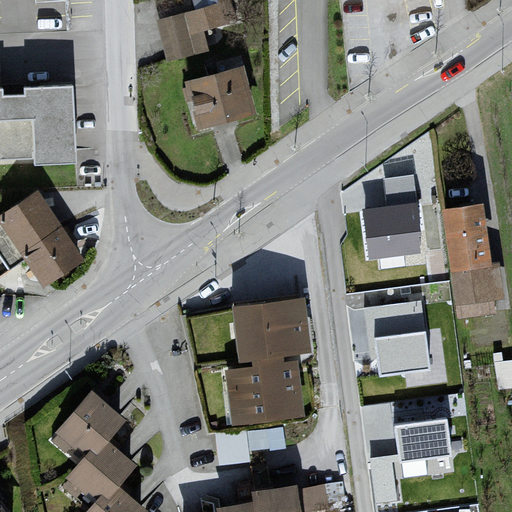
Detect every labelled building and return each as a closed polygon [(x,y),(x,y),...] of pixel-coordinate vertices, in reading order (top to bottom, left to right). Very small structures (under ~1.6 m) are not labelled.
[(212,6),(158,20),(168,60),(205,50),(200,30),(217,25),(212,6)] [(243,67),(183,82),(196,131),(255,116),(243,67)] [(2,88),(0,88),(0,119),(35,118),(37,163),(76,161),(73,86),(25,88),(26,95),(3,96),(2,88)] [(44,194),(4,223),(48,295),(89,266),(44,194)] [(418,204),(362,211),(369,259),(424,252),(418,204)] [(492,212),(448,215),(463,307),(505,303),(492,212)] [(423,301),(366,309),(376,379),(433,371),(423,301)] [(310,304),(241,310),(246,361),(263,361),(264,370),(230,375),(235,431),(313,420),(309,366),(295,367),(292,358),(319,357),(310,304)] [(227,310),(191,314),(195,348),(231,344),(227,310)] [(92,390),(55,432),(75,450),(78,446),(87,454),(91,449),(97,454),(109,440),(127,420),(92,390)] [(424,420),(395,425),(401,461),(450,453),(445,417),(424,420)] [(138,466),(109,440),(97,454),(91,449),(87,454),(66,478),(86,496),(89,493),(97,500),(102,494),(108,500),(120,487),(138,466)] [(97,500),(85,511),(146,511),(147,511),(120,487),(108,500),(102,494),(97,500)] [(259,498),(260,508),(261,511),(308,511),(307,491),(259,498)]
